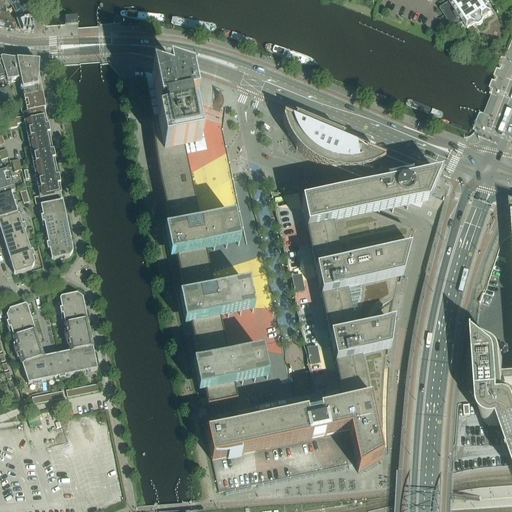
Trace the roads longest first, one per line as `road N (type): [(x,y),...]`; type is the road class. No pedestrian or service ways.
road 1 (residential): [(57,404),(110,395),(89,286),(72,276),(83,258),(43,52)]
road 2 (secondary): [(472,173),(429,332),(411,511)]
road 3 (secondary): [(427,511),(441,338),(487,180)]
road 4 (unclassified): [(406,317),(426,229),(252,155),(246,123)]
road 5 (secondary): [(488,161),(259,69)]
road 6 (secondary): [(261,83),(472,173)]
road 7 (secondary): [(259,69),(178,45),(41,43)]
road 8 (secondary): [(43,52),(151,50),(250,79)]
